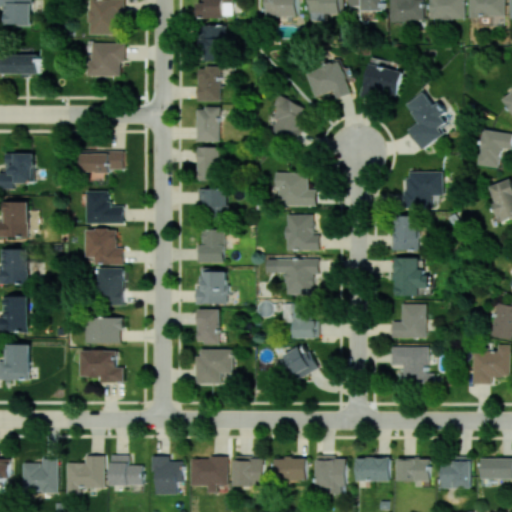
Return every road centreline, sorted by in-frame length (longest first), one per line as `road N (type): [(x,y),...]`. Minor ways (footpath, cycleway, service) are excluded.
road 1 (residential): [(164,0),(163,419)]
road 2 (residential): [(0,418),(254,419)]
road 3 (residential): [(357,419),(358,210)]
road 4 (residential): [(0,113),(164,114)]
